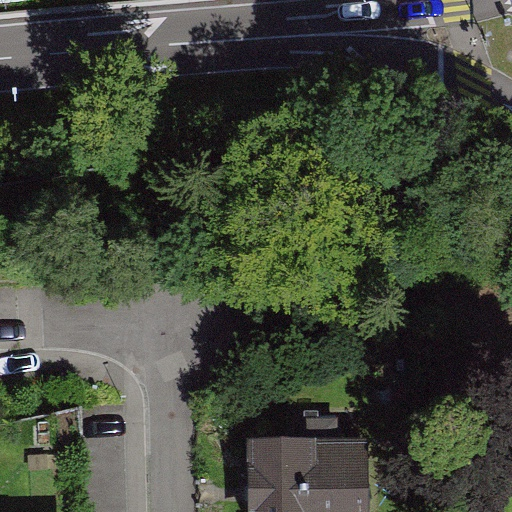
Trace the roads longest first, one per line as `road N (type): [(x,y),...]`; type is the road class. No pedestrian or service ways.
road 1 (motorway): [(0,79),(317,56),(440,70),(511,112)]
road 2 (motorway): [(0,47),(464,0)]
road 3 (residential): [(148,329),(168,395),(169,511)]
